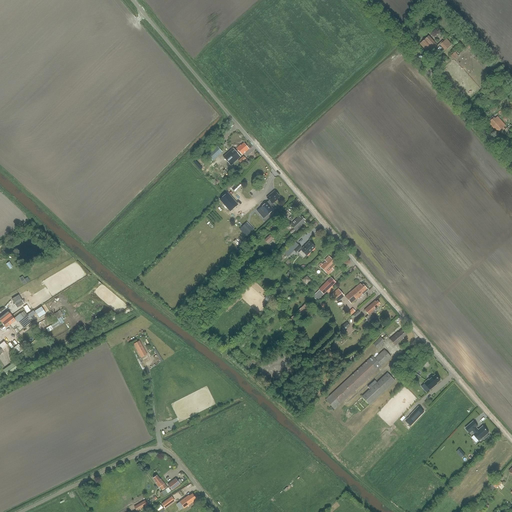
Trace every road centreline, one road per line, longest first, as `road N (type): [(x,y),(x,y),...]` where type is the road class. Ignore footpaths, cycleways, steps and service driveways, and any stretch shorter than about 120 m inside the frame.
road 1 (unclassified): [(511,443),(130,0)]
road 2 (tertiary): [(511,166),(363,0)]
road 3 (unclassified): [(20,511),(157,447)]
